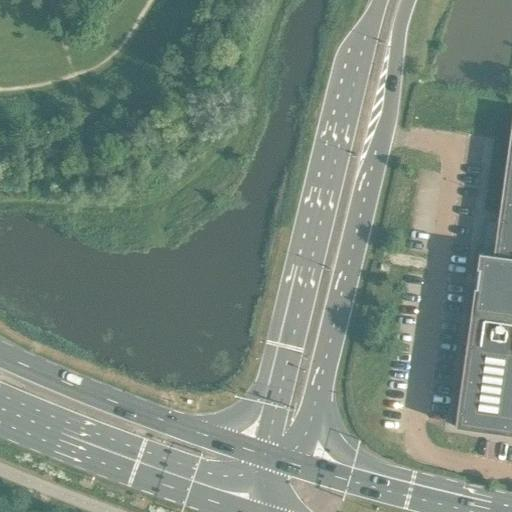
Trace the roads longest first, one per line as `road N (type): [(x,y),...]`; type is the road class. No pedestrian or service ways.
road 1 (tertiary): [(298,463),(410,0)]
road 2 (tertiary): [(378,0),(352,67),(252,450)]
road 3 (primary): [(252,450),(0,353)]
road 4 (primary): [(0,421),(245,511)]
road 5 (primary): [(509,511),(298,463)]
